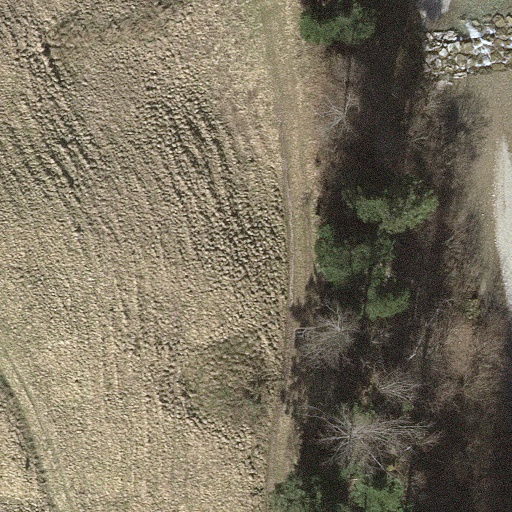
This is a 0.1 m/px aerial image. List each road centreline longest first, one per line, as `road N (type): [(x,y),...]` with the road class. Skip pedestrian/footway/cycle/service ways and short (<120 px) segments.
road 1 (track): [(277,0),(295,195),(289,511)]
road 2 (track): [(61,511),(0,389)]
